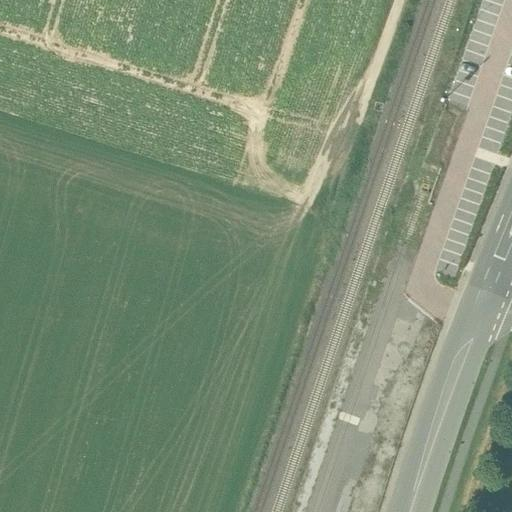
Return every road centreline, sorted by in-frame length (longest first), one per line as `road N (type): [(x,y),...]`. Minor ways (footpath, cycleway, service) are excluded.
road 1 (tertiary): [(415,511),(492,279)]
road 2 (track): [(391,0),(322,210)]
